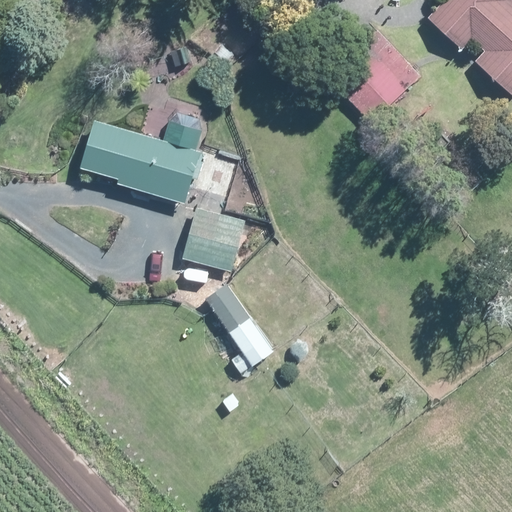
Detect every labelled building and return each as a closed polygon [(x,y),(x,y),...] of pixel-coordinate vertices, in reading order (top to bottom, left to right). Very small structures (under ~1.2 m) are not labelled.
[(511,0),(439,0),(436,4),(426,14),(459,46),(468,35),(482,49),(473,58),(511,95),(511,0)] [(419,73),(381,34),(375,28),(344,57),(326,74),(369,120),(419,73)] [(214,51),(226,61),(233,52),(220,43),(214,51)] [(85,118),(74,114),(71,123),(81,127),(85,118)] [(162,138),(151,135),(91,118),(78,164),(117,175),(115,181),(182,200),(189,175),(195,177),(202,152),(193,150),(200,128),(168,119),(162,138)] [(410,159),(417,168),(426,160),(419,151),(410,159)] [(450,207),(459,199),(452,190),(442,198),(450,207)] [(244,220),(224,214),(196,206),(182,255),(187,256),(204,262),(201,272),(217,277),(220,266),(229,269),(244,220)] [(235,341),(250,363),(271,348),(225,282),(204,297),(235,341)] [(178,438),(192,455),(196,451),(183,434),(178,438)] [(214,454),(207,443),(198,449),(205,460),(214,454)] [(340,464),(344,470),(351,465),(347,459),(340,464)]
